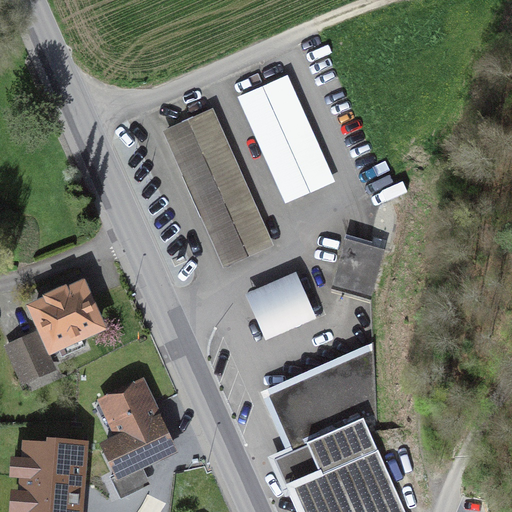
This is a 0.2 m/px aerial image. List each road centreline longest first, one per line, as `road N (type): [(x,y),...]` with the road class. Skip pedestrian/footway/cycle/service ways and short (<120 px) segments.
road 1 (track): [(382,0),(83,126)]
road 2 (tertiary): [(257,511),(137,243)]
road 3 (tertiary): [(137,243),(28,0)]
road 4 (track): [(441,511),(461,453),(511,372)]
road 5 (unclassified): [(137,243),(64,274),(0,287)]
